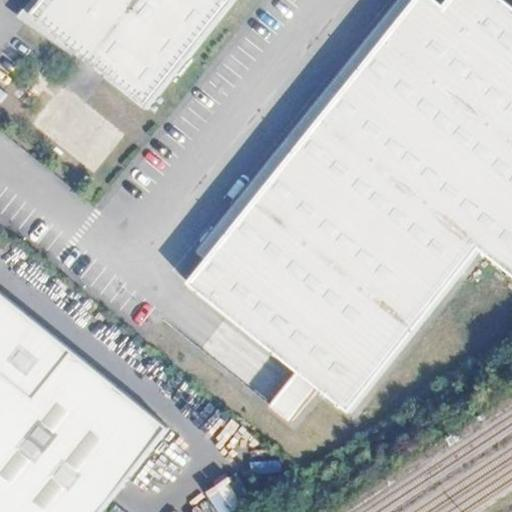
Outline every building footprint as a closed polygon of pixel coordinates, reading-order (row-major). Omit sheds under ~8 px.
[(142,109),(229,0),(37,0),(25,16),(142,109)] [(511,3),(507,0),(446,0),(443,4),(437,0),(413,0),(185,285),(347,417),(481,252),(511,276),(511,3)] [(0,511),(94,511),(172,417),(0,278),(0,511)] [(226,442),(241,454),(254,438),(239,426),(226,442)] [(235,473),(206,494),(218,511),(231,511),(252,498),(235,473)]
